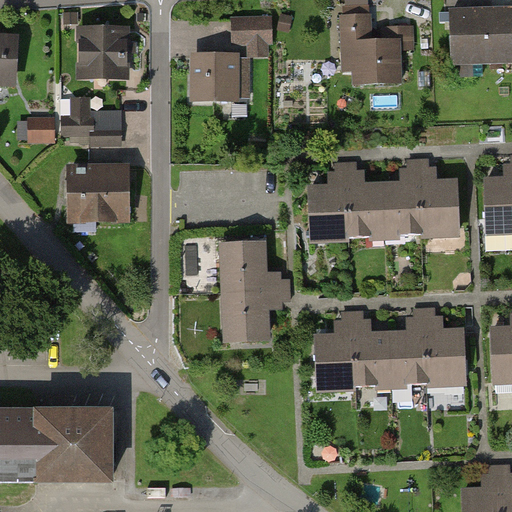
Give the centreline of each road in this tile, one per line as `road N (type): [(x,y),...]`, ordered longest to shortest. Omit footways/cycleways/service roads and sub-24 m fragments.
road 1 (residential): [(165,373),(164,0)]
road 2 (residential): [(165,373),(0,194)]
road 3 (residential): [(309,511),(257,472),(165,373)]
road 4 (residential): [(165,373),(0,376)]
